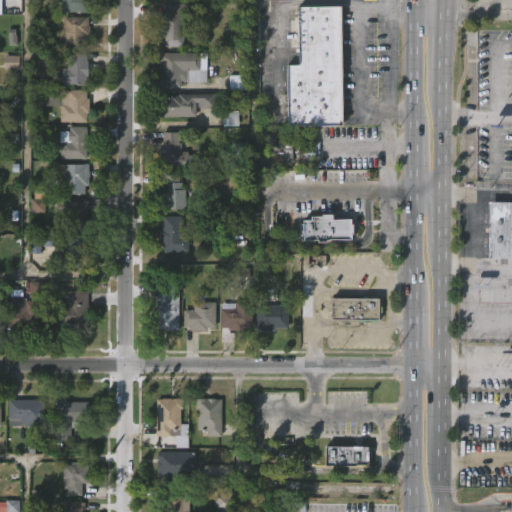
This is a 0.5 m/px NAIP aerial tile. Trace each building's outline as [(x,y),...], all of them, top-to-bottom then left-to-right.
[(92,0),(92,11),(65,11),(65,0),(92,0)] [(178,5),(178,12),(184,12),(183,47),(162,47),(163,5),(178,5)] [(340,125),(288,125),(288,65),(297,65),(298,6),(341,7),(340,125)] [(91,25),(93,26),(92,35),(89,35),(89,48),(66,48),(66,16),(91,16),(91,25)] [(181,70),(181,87),(160,87),(160,70),(158,70),(159,53),(200,53),(199,70),(181,70)] [(206,83),(207,53),(201,53),(200,71),(188,71),(187,82),(206,83)] [(89,56),(89,84),(65,85),(65,66),(70,66),(70,54),(89,54),(89,56)] [(19,70),(19,56),(5,56),(5,69),(19,70)] [(230,90),(247,90),(247,76),(230,76),(230,90)] [(85,89),(85,97),(88,97),(88,113),(85,113),(85,121),(59,122),(58,89),(85,89)] [(214,95),(214,109),(200,109),(200,103),(195,103),(195,118),(158,117),(158,98),(170,98),(170,96),(178,96),(178,94),(214,95)] [(224,126),(238,126),(238,110),(223,110),(224,126)] [(89,129),(89,135),(92,135),(91,156),(89,156),(89,159),(63,158),(63,141),(72,141),(69,140),(70,131),(72,131),(72,126),(89,126),(89,129)] [(178,147),(178,152),(188,152),(188,168),(162,168),(162,159),(160,159),(159,145),(162,145),(162,131),(180,131),(180,147),(178,147)] [(286,133),(287,169),(276,169),(276,162),(270,163),(270,133),(286,133)] [(319,143),(305,142),(304,159),(318,159),(319,143)] [(249,167),(234,167),(233,143),(248,143),(249,167)] [(89,175),(89,185),(85,185),(85,193),(64,193),(64,175),(58,175),(58,164),(89,163),(89,175)] [(177,174),(177,181),(181,181),(181,188),(184,188),(185,208),(160,208),(160,174),(177,174)] [(33,212),(45,212),(44,193),(33,193),(33,212)] [(89,226),(69,226),(69,201),(91,201),(91,210),(89,210),(89,226)] [(511,203),(511,259),(492,259),(492,203),(511,203)] [(181,215),(181,235),(188,235),(188,251),(162,252),(162,243),(159,243),(159,234),(158,234),(158,229),(162,228),(162,215),(181,215)] [(332,216),(332,221),(351,221),(351,225),(353,225),(352,240),(327,240),(327,244),(317,244),(318,241),(298,240),(298,224),(303,224),(303,221),(311,221),(311,217),(332,216)] [(91,236),(91,246),(82,246),(82,266),(62,266),(62,246),(46,246),(46,236),(91,236)] [(31,254),(41,254),(40,241),(30,242),(31,254)] [(48,282),(48,297),(44,297),(45,327),(34,327),(34,330),(19,330),(19,327),(10,327),(11,298),(26,298),(26,300),(41,300),(41,297),(32,297),(31,282),(48,282)] [(177,283),(177,294),(181,294),(181,331),(161,331),(161,306),(159,306),(159,297),(161,297),(161,284),(177,283)] [(55,330),(52,330),(52,302),(68,302),(68,291),(92,291),(92,329),(55,330)] [(379,300),(378,320),(375,320),(375,322),(362,322),(362,325),(355,325),(355,322),(353,322),(353,320),(331,320),(332,299),(379,300)] [(242,327),(242,331),(229,331),(229,333),(233,333),(233,342),(221,342),(221,328),(219,328),(221,303),(252,302),(251,328),(242,327)] [(207,328),(207,331),(190,331),(190,329),(184,329),(184,311),(194,311),(194,303),(216,303),(216,328),(207,328)] [(257,330),(257,305),(289,305),(289,327),(275,327),(275,330),(257,330)] [(182,398),(182,408),(180,408),(180,435),(143,435),(144,422),(156,422),(157,398),(182,398)] [(44,400),(44,426),(26,426),(26,424),(20,424),(20,426),(8,425),(8,399),(44,400)] [(67,399),(67,401),(88,401),(88,421),(70,421),(71,439),(55,439),(55,399),(67,399)] [(218,399),(223,399),(224,436),(211,436),(210,430),(200,430),(200,409),(198,409),(198,399),(218,399)] [(356,465),(325,464),(325,444),(368,445),(368,463),(356,463),(356,465)] [(198,452),(197,463),(203,463),(203,478),(161,477),(161,470),(160,470),(160,452),(198,452)] [(85,483),(85,496),(70,496),(69,489),(66,489),(66,465),(91,465),(91,483),(85,483)] [(181,488),(181,495),(192,495),(192,511),(165,511),(163,488),(181,488)] [(233,488),(232,511),(218,511),(219,504),(217,504),(217,501),(219,501),(219,488),(233,488)] [(0,511),(19,511),(20,501),(0,501),(0,511)] [(86,509),(86,511),(64,511),(64,508),(68,508),(68,501),(86,502),(86,509)]
